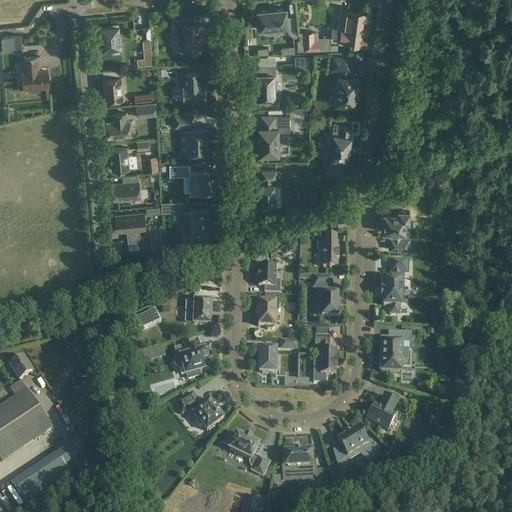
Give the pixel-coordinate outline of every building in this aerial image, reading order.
[(259,11),(257,11),(257,12),(258,12),(259,28),(259,29),(261,29),(268,28),(269,33),(279,32),(279,27),(287,27),(288,27),(288,26),(289,32),(294,36),(297,36),(295,16),(287,17),(286,9),(286,8),(285,8),(276,9),(268,10),(259,11)] [(368,29),(366,26),(367,24),(365,24),(365,19),(368,20),(369,13),(365,12),(364,10),(361,10),(360,11),(340,9),(338,27),(341,28),(339,41),(352,42),(353,44),(356,45),(358,43),(365,44),(366,33),(365,33),(366,31),(368,29)] [(190,17),(173,19),(173,27),(178,27),(178,43),(184,42),(185,51),(187,51),(187,53),(193,53),(193,51),(202,51),(202,40),(204,40),(203,25),(201,25),(190,25),(190,17)] [(102,41),(103,49),(113,48),(113,53),(120,53),(120,48),(121,47),(118,24),(112,25),(112,26),(98,28),(100,42),(102,41)] [(150,39),(149,27),(142,28),(143,40),(150,39)] [(299,40),(297,40),(297,51),(329,50),(329,40),(316,40),(316,32),(301,33),(301,35),(300,35),(300,39),(301,38),(301,40),(299,40)] [(21,35),(1,37),(2,45),(15,44),(15,48),(12,48),(12,49),(22,48),(21,35)] [(281,49),(294,48),(294,41),(281,41),(281,49)] [(29,87),(29,90),(39,90),(39,87),(49,86),(47,67),(41,68),(40,56),(22,57),(23,70),(24,88),(29,87)] [(340,67),(339,71),(341,71),(340,76),(339,76),(337,86),(336,87),(335,88),(335,91),(335,93),(336,94),(334,104),(356,107),(360,79),(346,77),(347,72),(352,73),(354,59),(332,56),(331,65),(340,67)] [(275,65),(259,66),(259,75),(257,75),(258,100),(275,99),(274,91),(276,91),(276,83),(274,83),(274,75),(276,75),(275,65)] [(143,75),(147,78),(151,76),(152,72),(148,69),(144,71),(143,75)] [(186,86),(183,85),(183,100),(189,100),(189,101),(197,101),(197,99),(206,99),(205,85),(201,85),(200,71),(186,71),(186,86)] [(123,91),(122,76),(103,78),(104,86),(106,86),(106,91),(104,92),(105,101),(124,99),(124,98),(122,98),(121,91),(123,91)] [(135,95),(135,103),(154,102),(153,94),(135,95)] [(291,109),(290,125),(299,126),(299,108),(281,107),(281,101),(270,101),(270,109),(291,109)] [(136,105),(137,118),(157,116),(156,104),(136,105)] [(113,121),(107,121),(108,137),(131,135),(129,112),(112,114),(113,121)] [(193,126),(193,114),(175,114),(175,127),(193,126)] [(290,128),(289,115),(262,116),(262,128),(259,128),(259,155),(279,155),(279,128),(290,128)] [(351,126),(342,124),(340,135),(333,134),(332,143),(330,143),(329,151),(331,151),(330,160),(331,160),(330,164),(327,163),(325,175),(339,178),(341,166),(340,165),(341,162),(347,163),(351,137),(349,137),(351,126)] [(208,155),(207,128),(188,129),(189,155),(208,155)] [(137,141),(138,150),(150,149),(149,140),(137,141)] [(128,147),(110,149),(111,156),(110,156),(111,162),(112,170),(130,169),(130,168),(138,167),(137,155),(129,156),(128,147)] [(158,157),(148,157),(150,172),(159,171),(158,157)] [(184,165),(170,165),(170,176),(190,175),(191,192),(209,191),(209,189),(211,189),(211,181),(208,181),(208,170),(184,171),(184,165)] [(264,184),(260,184),(260,207),(263,206),(263,209),(269,209),(269,206),(275,206),(275,196),(281,195),(280,186),(277,186),(277,183),(272,183),(272,180),(277,180),(277,170),(262,171),(262,181),(264,181),(264,184)] [(114,200),(141,198),(140,181),(138,182),(138,175),(123,177),(123,183),(113,184),(114,200)] [(298,201),(306,201),(306,193),(298,193),(298,201)] [(162,212),(184,211),(184,202),(161,202),(162,212)] [(191,236),(186,236),(186,241),(201,241),(201,236),(210,236),(209,209),(190,209),(191,236)] [(399,214),(384,214),(383,232),(392,232),(392,237),(390,237),(389,249),(409,250),(409,249),(405,249),(405,237),(402,237),(402,233),(406,233),(406,222),(409,222),(410,211),(399,211),(399,214)] [(144,213),(116,215),(117,232),(128,231),(128,235),(127,235),(128,244),(141,243),(140,229),(145,229),(144,213)] [(337,235),(325,235),(325,243),(319,243),(319,245),(318,246),(318,249),(319,250),(319,252),(324,252),(323,268),(329,268),(329,270),(332,270),(332,268),(337,269),(337,260),(339,260),(339,252),(338,252),(338,243),(337,243),(337,235)] [(399,316),(399,307),(403,307),(403,279),(400,279),(400,274),(408,275),(408,261),(391,261),(391,274),(392,274),(392,279),(384,279),(384,287),(382,287),(382,298),(383,298),(383,307),(390,307),(390,316),(399,316)] [(275,278),(276,267),(259,267),(259,273),(258,273),(258,280),(259,280),(258,287),(264,287),(264,293),(280,294),(281,279),(275,278)] [(313,281),(313,289),(316,289),(321,289),(321,277),(317,277),(313,277),(313,281)] [(338,317),(338,293),(322,293),(322,317),(338,317)] [(279,296),(265,295),(265,302),(259,302),(258,311),(257,311),(257,318),(258,318),(258,327),(265,327),(265,328),(267,330),(272,331),(274,329),(274,328),(275,328),(276,313),(279,313),(279,296)] [(186,317),(186,323),(193,323),(193,325),(211,326),(212,302),(194,301),(194,303),(187,303),(186,309),(186,317)] [(136,334),(160,323),(153,309),(130,321),(136,334)] [(311,329),(309,329),(309,328),(300,328),(300,338),(309,338),(309,332),(311,332),(311,329)] [(410,370),(410,353),(402,353),(402,339),(411,339),(411,334),(389,333),(389,342),(382,342),(381,373),(390,373),(390,376),(396,376),(397,374),(401,374),(401,370),(410,370)] [(313,373),(313,376),(313,384),(326,384),(326,375),(336,376),(336,369),(337,369),(337,367),(336,367),(336,363),(337,363),(337,361),(336,361),(336,350),(328,350),(328,345),(330,345),(330,337),(315,337),(315,345),(321,345),(321,350),(320,350),(320,374),(313,373)] [(281,350),(297,350),(297,342),(296,342),(296,341),(282,341),(282,342),(281,342),(281,350)] [(177,359),(175,361),(174,362),(174,364),(174,366),(175,368),(177,369),(179,369),(183,368),(186,376),(187,376),(188,380),(201,376),(200,372),(209,369),(204,351),(201,352),(198,342),(184,346),(185,347),(175,350),(178,358),(177,359)] [(276,350),(260,349),(259,373),(262,373),(262,374),(268,375),(268,373),(276,373),(276,350)] [(22,357),(9,366),(19,381),(32,372),(22,357)] [(0,408),(0,459),(2,462),(52,429),(21,382),(10,389),(15,398),(0,408)] [(193,394),(176,403),(182,415),(190,411),(197,420),(196,421),(196,422),(199,427),(201,427),(202,426),(207,432),(208,431),(209,432),(215,428),(214,426),(224,419),(210,401),(200,408),(198,406),(199,406),(193,394)] [(402,406),(405,400),(392,394),(389,399),(385,397),(381,404),(382,405),(380,408),(374,405),(367,420),(388,431),(395,416),(392,414),(397,404),(402,406)] [(349,461),(347,457),(361,449),(371,459),(380,450),(371,441),(370,442),(371,442),(368,444),(358,428),(357,428),(358,429),(350,433),(351,433),(350,432),(344,436),(345,436),(338,441),(337,441),(340,446),(333,450),(338,468),(350,461),(350,460),(349,461)] [(229,434),(224,444),(231,447),(229,450),(251,460),(250,463),(251,467),(253,468),(252,472),(263,477),(270,464),(258,458),(253,456),(258,445),(251,442),(251,440),(245,437),(244,439),(236,435),(235,438),(229,434)] [(81,438),(10,485),(24,505),(91,461),(86,454),(90,452),(81,438)] [(284,463),(282,463),(283,477),(304,476),(305,482),(312,481),(313,491),(327,491),(326,478),(325,478),(324,471),(315,472),(315,462),(312,462),(312,452),(312,451),(301,452),(301,451),(295,452),(284,453),(284,463)] [(248,507),(259,510),(264,494),(253,491),(248,507)]
